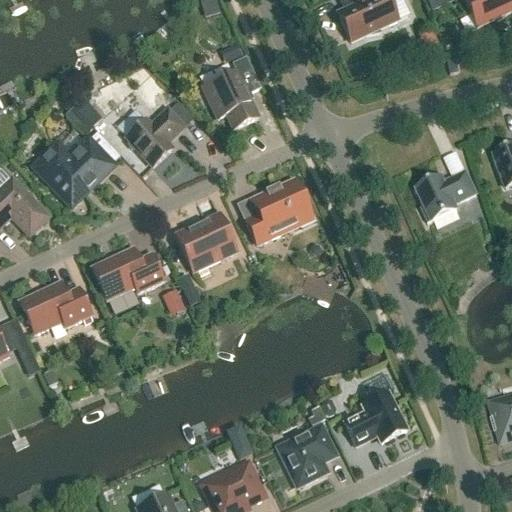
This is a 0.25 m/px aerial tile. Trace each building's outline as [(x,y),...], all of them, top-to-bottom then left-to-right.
[(385,0),(374,0),(370,2),(369,0),(340,0),(338,1),(348,21),(341,25),(351,47),(366,39),(379,36),(379,34),(397,25),(385,0)] [(511,0),(467,0),(463,2),(476,32),(495,23),(497,25),(508,17),(511,15),(511,0)] [(236,76),(202,92),(217,123),(226,119),(233,134),(258,122),(247,99),(260,92),(246,61),(232,68),(236,76)] [(449,76),(457,75),(455,62),(446,63),(449,76)] [(79,113),(87,123),(89,126),(99,118),(88,105),(79,113)] [(126,142),(129,146),(128,149),(133,155),(136,154),(153,171),(172,154),(166,148),(184,131),(167,114),(150,130),(145,125),(126,142)] [(94,131),(89,126),(87,123),(77,132),(84,139),(94,131)] [(50,157),(34,172),(71,210),(112,170),(88,145),(63,169),(50,157)] [(511,152),(494,159),(506,193),(511,190),(511,152)] [(0,173),(0,192),(16,179),(7,168),(0,173)] [(444,187),(442,181),(417,193),(425,210),(420,213),(428,228),(457,214),(455,208),(477,198),(466,176),(444,187)] [(0,230),(11,220),(29,239),(48,221),(12,184),(0,194),(0,230)] [(293,185),(250,205),(257,221),(246,226),(257,249),(300,229),(301,231),(314,225),(308,212),(306,213),(293,185)] [(236,256),(223,228),(219,220),(175,240),(192,277),(236,256)] [(91,272),(106,305),(134,292),(137,298),(164,286),(151,258),(138,264),(133,253),(91,272)] [(19,306),(34,339),(62,326),(65,332),(82,324),(85,329),(92,325),(89,321),(91,320),(78,292),(66,298),(60,287),(19,306)] [(194,290),(183,295),(190,310),(201,305),(194,290)] [(163,300),(171,318),(184,312),(175,294),(163,300)] [(22,366),(33,361),(24,343),(13,348),(22,366)] [(406,435),(387,397),(362,410),(365,417),(343,428),(355,451),(377,439),(381,448),(406,435)] [(491,421),(494,436),(498,435),(502,448),(511,444),(511,401),(490,407),(494,420),(491,421)] [(320,433),(280,453),(281,457),(279,458),(285,472),(288,470),(298,489),(303,486),(305,489),(319,482),(318,479),(324,476),(319,466),(333,459),(320,433)] [(249,446),(234,453),(239,463),(253,456),(249,446)] [(264,502),(248,467),(223,479),(224,481),(214,486),(213,484),(201,490),(207,502),(209,501),(213,511),(246,511),(246,510),(264,502)] [(185,511),(182,504),(169,510),(159,488),(146,494),(152,506),(138,511),(185,511)]
